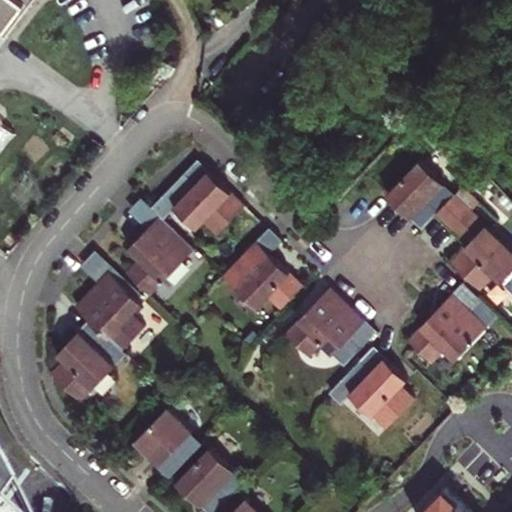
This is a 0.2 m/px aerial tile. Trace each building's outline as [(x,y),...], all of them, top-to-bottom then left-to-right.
[(0,0),(0,29),(7,34),(33,0),(0,0)] [(425,103),(417,112),(444,142),(453,133),(425,103)] [(199,156),(182,174),(193,184),(210,166),(199,156)] [(435,213),(455,193),(443,182),(445,180),(421,157),(388,192),(423,225),(435,213)] [(219,231),(247,203),(210,166),(193,184),(182,174),(153,204),(163,212),(164,214),(176,203),(198,225),(205,218),(219,231)] [(435,213),(455,232),(475,211),(455,193),(435,213)] [(132,208),(150,226),(163,212),(153,204),(145,195),(132,208)] [(475,211),(455,232),(467,243),(487,223),(475,211)] [(142,256),(129,270),(153,293),(198,246),(164,214),(163,212),(150,226),(131,245),(142,256)] [(511,241),(489,220),(487,223),(467,243),(454,257),(484,285),(497,270),(504,277),(511,268),(511,241)] [(270,293),(284,306),(308,282),(274,249),(285,238),(270,224),(224,272),(258,305),(270,293)] [(81,260),(99,277),(109,266),(138,294),(142,291),(95,245),(81,260)] [(89,314),(121,345),(147,317),(131,302),(138,294),(109,266),(99,277),(76,301),(89,314)] [(464,279),(441,302),(478,333),(498,312),(464,279)] [(331,283),(286,330),(310,353),(323,339),(345,360),(377,327),(331,283)] [(441,302),(418,326),(442,349),(455,336),(466,346),(478,333),(441,302)] [(64,354),(51,368),(80,396),(126,349),(121,345),(89,314),(56,348),(64,354)] [(375,343),(332,387),(346,400),(355,391),(390,424),(416,396),(402,383),(409,376),(375,343)] [(135,439),(170,472),(203,438),(191,427),(193,426),(169,403),(135,439)] [(201,500),(213,511),(245,478),(233,467),(235,465),(212,443),(178,478),(190,490),(195,485),(205,495),(201,500)] [(0,511),(30,511),(24,499),(0,459),(0,511)] [(511,511),(511,508),(508,511),(483,511),(446,477),(414,510),(415,511),(511,511)] [(195,485),(190,490),(201,500),(205,495),(195,485)] [(227,511),(266,511),(246,493),(227,511)]
